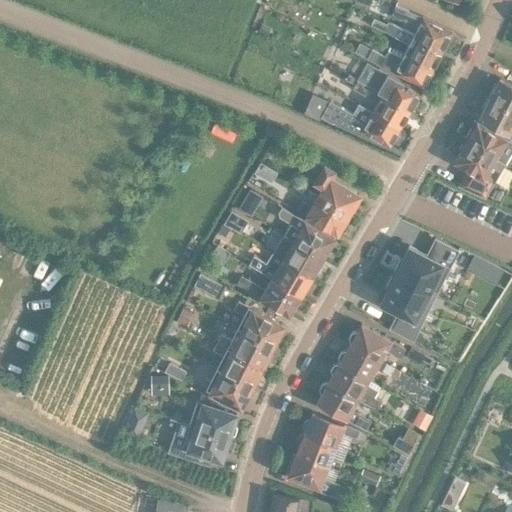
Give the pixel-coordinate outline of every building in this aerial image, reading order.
[(413,34),(442,49),(443,47),(444,48),(449,38),(448,37),(451,30),(422,15),(395,4),(391,13),(418,24),(413,34)] [(439,55),(442,49),(413,34),(399,27),(399,28),(387,22),(386,24),(368,15),(365,21),(409,43),(404,53),(432,67),(433,65),(435,66),(440,56),(439,55)] [(431,69),(432,67),(404,53),(390,45),(385,55),(374,50),(374,51),(371,49),(367,56),(394,71),(422,85),(423,86),(426,79),(429,78),(432,72),(431,69)] [(367,85),(380,92),(410,109),(411,107),(414,106),(417,100),(416,97),(420,91),(377,67),(368,85),(367,85)] [(357,79),(347,74),(345,79),(354,84),(357,79)] [(493,85),(488,95),(489,96),(489,97),(511,109),(511,83),(499,77),(494,86),(493,85)] [(375,101),(370,110),(399,127),(401,125),(403,124),(407,118),(406,115),(410,109),(380,92),(367,85),(368,85),(357,79),(354,84),(352,88),(375,101)] [(507,132),(511,122),(511,109),(489,97),(488,99),(486,98),(481,108),(483,108),(478,117),(507,132)] [(399,132),(398,129),(399,127),(370,110),(365,120),(329,99),(320,115),(333,122),(334,120),(344,126),(358,132),(360,128),(389,145),(393,138),(395,138),(399,132)] [(306,106),(303,113),(310,116),(313,109),(306,106)] [(470,128),(463,139),(493,156),(505,163),(511,151),(511,134),(511,135),(509,139),(476,120),(472,129),(470,128)] [(454,160),(482,176),(493,156),(463,139),(459,146),(461,147),(458,147),(459,150),(459,151),(456,151),(453,156),(454,159),(454,160)] [(323,185),(317,196),(350,215),(357,203),(354,201),(359,194),(329,176),(333,169),(316,159),(311,168),(317,172),(313,179),(323,185)] [(271,180),(276,172),(260,163),(255,171),(271,180)] [(340,224),(343,226),(350,215),(317,196),(310,206),(288,193),(284,200),(336,232),(340,224)] [(293,239),(321,256),(322,255),(326,253),(328,249),(328,245),(333,237),(280,206),(277,211),(278,216),(288,222),(282,233),(293,239)] [(229,214),(223,223),(240,232),(245,223),(229,214)] [(317,264),(321,256),(293,239),(282,233),(272,252),(282,258),(312,276),(311,273),(315,272),(317,267),(317,264)] [(392,272),(434,294),(457,248),(434,236),(425,254),(408,245),(402,258),(399,257),(392,272)] [(502,268),(474,253),(466,268),(495,282),(502,268)] [(216,274),(222,263),(209,256),(203,266),(216,274)] [(254,267),(271,277),(279,281),(300,293),(304,285),(307,284),(310,279),(310,276),(312,276),(282,258),(277,268),(259,258),(254,267)] [(189,282),(218,297),(224,285),(195,270),(189,282)] [(388,327),(412,339),(434,294),(392,272),(384,287),(386,289),(380,301),(397,310),(388,327)] [(300,293),(279,281),(271,277),(264,288),(240,274),(236,282),(288,313),(293,304),(296,303),(299,298),(299,295),(300,293)] [(248,316),(241,329),(272,344),(272,343),(275,342),(279,335),(278,332),(282,323),(237,300),(233,308),(244,314),(248,316)] [(185,326),(191,312),(182,308),(176,321),(185,326)] [(350,340),(349,342),(378,359),(386,346),(400,354),(404,347),(361,322),(356,331),(355,330),(351,331),(348,336),(349,340),(350,340)] [(272,344),(241,329),(235,341),(220,334),(216,342),(261,364),(265,356),(269,355),(272,349),(271,346),(272,344)] [(212,349),(216,342),(208,337),(204,345),(212,349)] [(257,373),(261,364),(216,342),(212,349),(227,357),(220,369),(251,385),(251,383),(255,382),(258,376),(257,373)] [(349,342),(345,350),(344,349),(340,351),(337,355),(338,359),(339,360),(339,361),(367,378),(374,366),(379,368),(383,361),(378,359),(349,342)] [(422,363),(426,354),(411,346),(407,355),(422,363)] [(336,362),(333,363),(330,368),(331,372),(332,373),(328,380),(356,397),(374,407),(380,398),(373,394),(376,388),(365,382),(367,378),(339,361),(338,363),(336,362)] [(389,374),(393,367),(383,361),(379,368),(389,374)] [(168,362),(164,371),(181,380),(185,371),(168,362)] [(251,390),(250,386),(251,385),(220,369),(214,382),(210,380),(206,388),(240,406),(244,397),(248,396),(251,390)] [(167,374),(150,374),(151,388),(167,387),(167,374)] [(350,408),(356,397),(328,380),(327,382),(326,381),(322,382),(319,387),(320,391),(321,392),(316,400),(365,428),(369,419),(350,408)] [(230,434),(233,432),(235,426),(234,423),(232,422),(235,412),(223,408),(225,402),(201,390),(198,400),(196,399),(189,423),(228,435),(228,433),(230,434)] [(139,432),(144,407),(132,404),(127,429),(139,432)] [(304,430),(304,431),(334,444),(340,430),(356,436),(359,429),(312,410),(309,419),(307,419),(304,421),(302,426),(303,429),(304,430)] [(421,410),(414,424),(423,429),(431,414),(421,410)] [(227,437),(228,435),(189,423),(177,419),(167,451),(204,463),(206,454),(207,454),(220,458),(223,448),(225,449),(228,447),(230,441),(229,438),(227,437)] [(329,457),(334,444),(304,431),(303,433),(302,433),(298,434),(296,439),(298,443),(299,443),(296,452),(326,464),(336,468),(339,461),(329,457)] [(408,453),(413,442),(402,436),(397,433),(392,443),(408,453)] [(321,477),(326,464),(296,452),(295,454),(294,453),(290,455),(288,460),(290,463),(291,464),(287,473),(317,485),(315,489),(334,496),(339,484),(321,477)] [(364,468),(359,478),(374,484),(378,474),(364,468)] [(297,511),(299,497),(273,493),(269,511),(297,511)] [(182,511),(184,503),(157,499),(154,511),(182,511)] [(361,511),(364,507),(348,501),(343,511),(361,511)]
